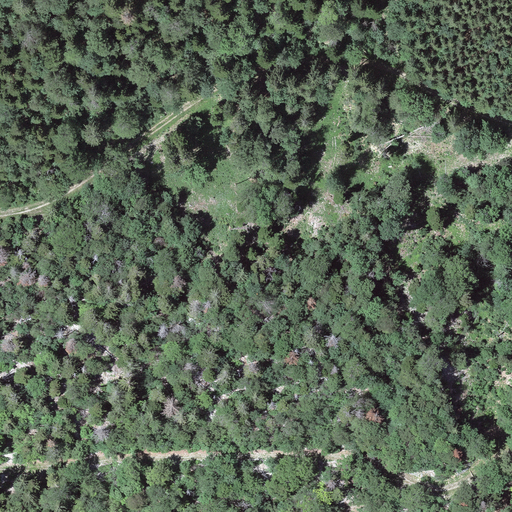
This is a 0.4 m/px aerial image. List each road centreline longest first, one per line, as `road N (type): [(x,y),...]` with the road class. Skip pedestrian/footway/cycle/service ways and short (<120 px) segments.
road 1 (track): [(0,214),(53,199),(199,97),(272,64),(339,55),(366,60),(511,122)]
road 2 (track): [(511,449),(449,489),(361,457),(144,456),(0,468)]
